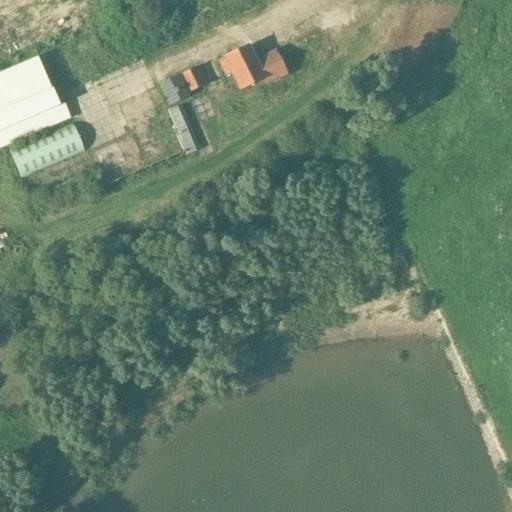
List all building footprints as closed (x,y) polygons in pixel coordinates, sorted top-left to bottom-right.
[(187,36),(257,14),(252,0),(215,0),(179,11),(187,36)] [(223,59),(219,61),(226,76),(230,74),(238,91),(265,78),(268,83),(285,75),(274,52),(255,61),(248,47),(223,59)] [(0,146),(3,146),(69,118),(61,97),(55,100),(50,88),(37,59),(0,74),(0,146)] [(188,97),(187,94),(206,86),(197,67),(157,86),(166,108),(188,97)] [(22,180),(84,153),(72,124),(9,150),(22,180)]
